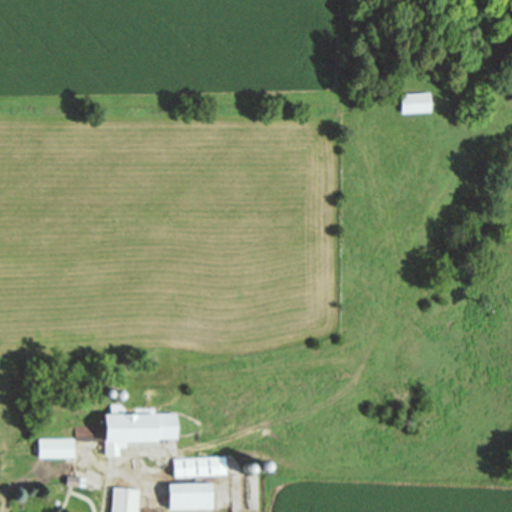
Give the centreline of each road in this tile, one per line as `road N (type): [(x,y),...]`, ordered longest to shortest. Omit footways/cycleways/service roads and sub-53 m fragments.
road 1 (track): [(125,472),(345,392),(456,171),(511,138)]
road 2 (track): [(223,438),(319,469),(511,478)]
road 3 (track): [(399,292),(398,223),(342,93)]
